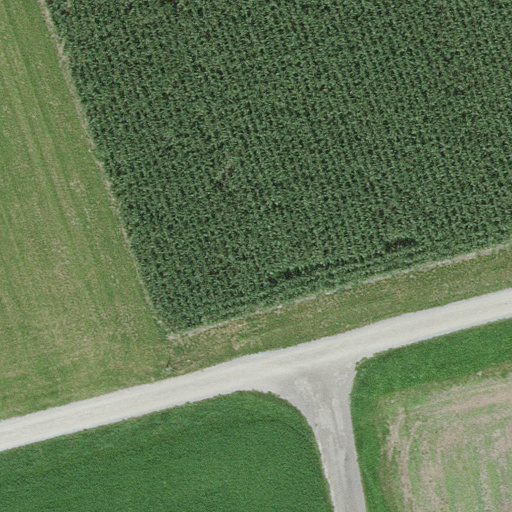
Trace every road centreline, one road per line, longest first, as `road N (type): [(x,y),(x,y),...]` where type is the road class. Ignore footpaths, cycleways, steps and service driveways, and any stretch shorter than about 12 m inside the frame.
road 1 (track): [(0,439),(511,303)]
road 2 (track): [(314,356),(342,511)]
